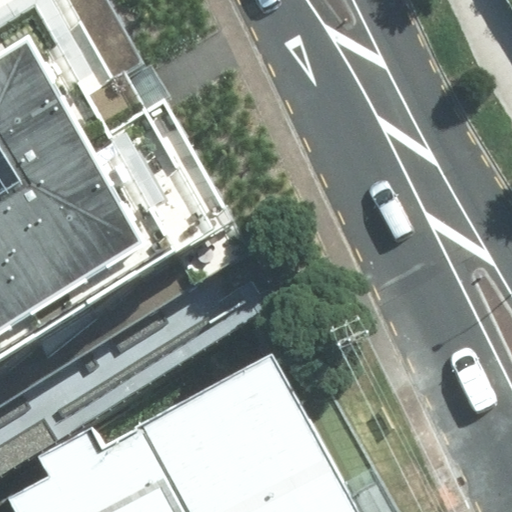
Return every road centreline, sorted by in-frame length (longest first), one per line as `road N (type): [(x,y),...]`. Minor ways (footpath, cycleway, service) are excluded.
road 1 (secondary): [(511,468),(283,0)]
road 2 (secondary): [(382,0),(511,239)]
